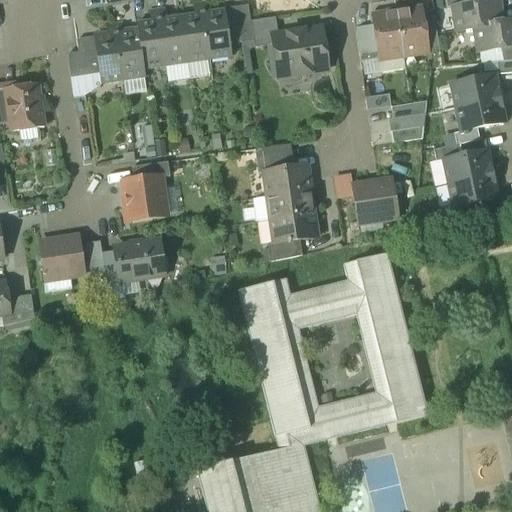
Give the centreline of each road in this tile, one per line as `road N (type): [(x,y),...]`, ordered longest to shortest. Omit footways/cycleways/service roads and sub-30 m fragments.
road 1 (residential): [(51,0),(85,215),(12,226)]
road 2 (residential): [(342,163),(363,160),(343,4)]
